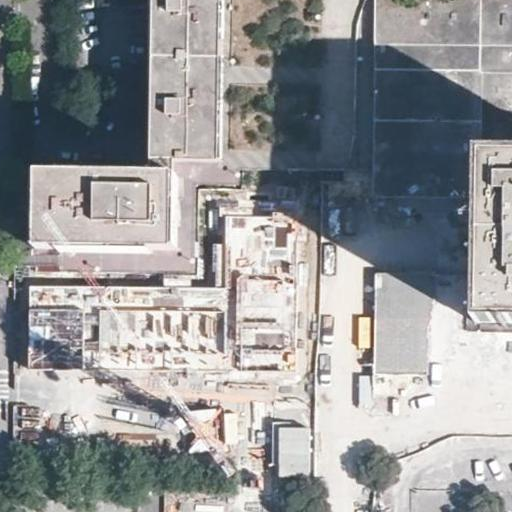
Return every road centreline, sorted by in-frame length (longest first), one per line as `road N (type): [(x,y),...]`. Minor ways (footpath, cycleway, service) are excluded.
road 1 (residential): [(511,439),(0,442)]
road 2 (unknown): [(22,395),(46,330),(67,313),(233,314),(252,340),(250,441)]
